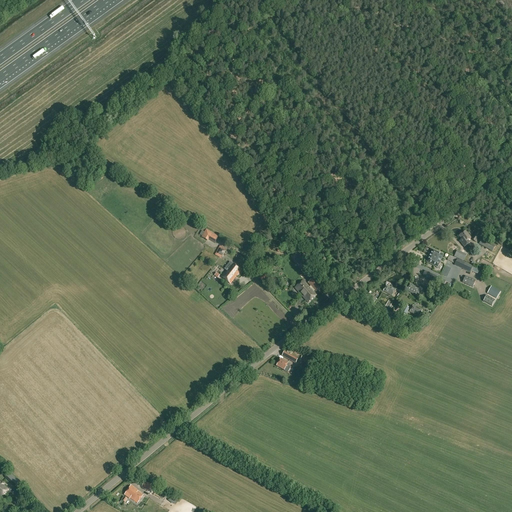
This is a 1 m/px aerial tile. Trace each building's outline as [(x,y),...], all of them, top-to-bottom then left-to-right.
[(215,242),(218,237),(206,230),(202,237),(207,240),(208,238),(215,242)] [(465,247),(470,243),(468,241),(471,239),(465,231),(459,236),(462,240),(460,241),(465,247)] [(475,242),(477,240),(481,234),(477,231),(471,240),(475,242)] [(488,239),(483,237),(479,245),(492,252),(495,246),(486,241),(488,239)] [(221,258),(222,256),(223,256),(225,252),(226,250),(221,247),(219,246),(214,254),(215,255),(221,258)] [(443,255),(432,250),(427,263),(437,268),(443,255)] [(466,255),(457,251),(454,257),(464,261),(466,255)] [(457,259),(450,256),(447,261),(455,264),(457,259)] [(457,259),(455,264),(455,265),(471,273),(473,267),(457,259)] [(241,270),(233,263),(222,277),(231,284),(241,270)] [(473,287),(476,281),(466,276),(463,283),(473,287)] [(316,292),(321,287),(313,278),(308,283),(311,286),(309,288),(304,281),(295,288),(308,303),(316,296),(313,292),(314,290),(316,292)] [(439,278),(436,283),(444,286),(446,281),(439,278)] [(420,294),(422,290),(419,288),(419,289),(410,284),(406,290),(415,295),(417,293),(418,294),(419,293),(420,294)] [(392,296),(395,290),(386,285),(383,291),(392,296)] [(497,298),(500,293),(491,288),(488,293),(497,298)] [(374,303),(376,299),(366,294),(364,298),(374,303)] [(483,302),(492,307),(496,301),(487,295),(483,302)] [(419,317),(422,311),(413,306),(410,312),(419,317)] [(291,355),(285,352),(282,356),(288,360),(291,355)] [(299,358),(292,354),(291,355),(289,360),(296,363),(299,358)] [(288,373),(291,367),(289,366),(290,364),(288,363),(280,359),(277,366),(284,370),(284,371),(288,373)] [(18,481),(10,474),(6,478),(14,486),(18,481)] [(0,497),(1,498),(9,490),(0,481),(0,497)] [(153,486),(145,482),(142,487),(150,491),(153,486)] [(138,503),(143,495),(138,491),(131,486),(124,495),(130,499),(130,498),(138,503)]
